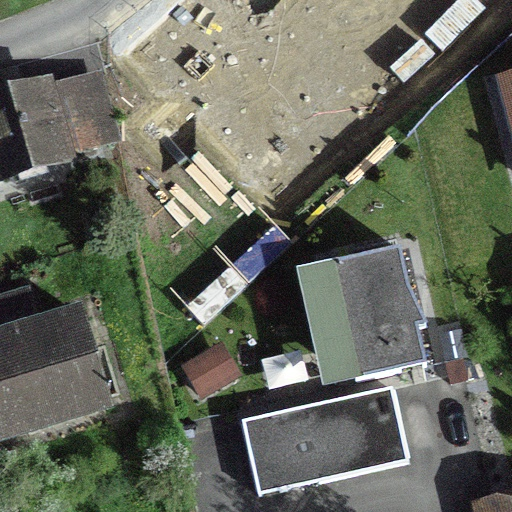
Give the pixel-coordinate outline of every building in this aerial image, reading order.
[(388,86),(307,0),(201,0),(161,37),(192,69),(178,81),(248,157),(260,145),(291,177),(388,86)] [(0,100),(0,178),(66,160),(65,158),(96,148),(76,82),(47,90),(47,87),(0,100)] [(401,247),(330,263),(356,380),(427,364),(401,247)] [(79,301),(0,321),(0,440),(107,413),(79,301)] [(396,402),(249,434),(263,498),(410,466),(396,402)] [(511,511),(511,502),(476,511),(511,511)]
